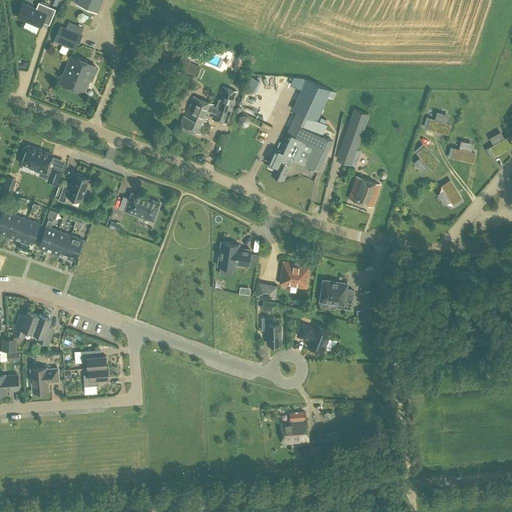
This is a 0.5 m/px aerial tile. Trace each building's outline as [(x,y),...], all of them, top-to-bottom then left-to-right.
[(77,0),(76,3),(97,12),(102,0),(77,0)] [(17,17),(40,27),(46,14),(53,17),(56,9),(39,2),(36,9),(23,3),(17,17)] [(129,28),(132,20),(122,16),(119,24),(129,28)] [(75,51),(82,35),(59,25),(53,41),(75,51)] [(92,82),(97,69),(95,68),(95,66),(71,56),(60,83),(84,93),(89,81),(92,82)] [(195,78),(200,67),(190,62),(190,61),(180,57),(175,69),(195,78)] [(333,98),(336,92),(306,78),(291,110),(297,113),(279,151),(276,150),(269,164),(275,166),(271,174),(272,175),(272,176),(275,178),(278,177),(283,180),(293,158),(319,170),(333,141),(322,136),(327,124),(318,120),(317,122),(316,122),(328,96),(333,98)] [(228,88),(218,121),(227,124),(236,95),(235,94),(236,90),(228,88)] [(201,134),(213,105),(193,97),(185,117),(184,116),(180,126),(201,134)] [(248,117),(243,115),(239,117),(237,122),(239,126),(244,128),(248,126),(250,121),(248,117)] [(263,116),(264,124),(275,123),(275,115),(263,116)] [(447,135),(451,124),(426,117),(423,128),(447,135)] [(491,158),(511,146),(511,142),(508,136),(505,138),(502,134),(491,141),(493,145),(486,149),(491,158)] [(351,142),(344,140),(342,145),(349,148),(347,153),(349,154),(353,152),(354,150),(356,150),(357,148),(350,145),(351,142)] [(450,146),(448,157),(474,163),(476,152),(472,151),(473,147),(460,144),(459,148),(450,146)] [(52,169),(47,167),(51,154),(27,145),(26,147),(24,146),(22,153),(24,154),(21,163),(45,172),(45,171),(51,173),(49,178),(57,181),(62,169),(53,166),(52,169)] [(416,153),(420,157),(416,160),(424,170),(428,166),(429,167),(431,169),(439,162),(424,146),(416,153)] [(82,175),(77,173),(76,175),(75,174),(69,189),(63,187),(59,199),(64,201),(67,196),(81,202),(90,180),(82,177),(82,175)] [(372,207),(372,206),(378,191),(380,184),(357,176),(349,199),(372,207)] [(444,190),(440,192),(447,203),(451,201),(454,207),(464,201),(451,179),(441,185),(444,190)] [(155,217),(160,203),(132,193),(125,211),(140,216),(142,212),(155,217)] [(119,197),(114,208),(120,210),(124,199),(119,197)] [(0,233),(7,236),(15,215),(7,212),(9,206),(5,204),(3,210),(0,217),(0,233)] [(20,241),(28,219),(15,215),(7,236),(20,241)] [(28,219),(20,241),(32,245),(40,224),(28,219)] [(50,252),(58,230),(50,227),(52,221),(48,220),(46,226),(38,247),(50,252)] [(63,256),(71,235),(58,230),(50,252),(63,256)] [(71,235),(63,256),(75,261),(83,240),(71,235)] [(139,248),(141,244),(134,241),(131,248),(135,250),(132,259),(149,265),(154,253),(139,248)] [(239,245),(221,242),(217,266),(236,269),(237,265),(250,267),(252,251),(239,249),(239,245)] [(90,274),(98,253),(86,249),(78,270),(90,274)] [(98,253),(90,274),(102,278),(109,257),(98,253)] [(132,259),(128,270),(145,276),(149,265),(132,259)] [(307,285),(310,266),(296,264),(296,263),(282,261),(279,281),(307,285)] [(118,284),(130,289),(132,285),(141,288),(145,276),(128,270),(125,279),(121,277),(118,284)] [(346,290),(347,284),(323,280),(322,286),(321,286),(320,293),(321,293),(320,301),(350,306),(352,291),(346,290)] [(275,299),(277,285),(271,284),(268,298),(275,299)] [(366,320),(377,318),(373,292),(362,293),(366,320)] [(33,333),(40,314),(39,316),(28,312),(23,324),(18,322),(13,334),(24,338),(26,331),(33,333)] [(40,314),(33,333),(39,335),(37,341),(48,345),(52,333),(46,331),(51,319),(49,318),(50,317),(49,315),(44,313),(42,314),(42,315),(40,314)] [(268,317),(261,318),(261,330),(266,330),(267,344),(281,344),(281,338),(283,338),(282,329),(281,329),(280,324),(268,324),(268,317)] [(313,328),(301,323),(296,336),(303,339),(304,338),(309,340),(306,346),(323,353),(332,330),(315,324),(313,328)] [(88,369),(108,367),(107,367),(106,356),(93,357),(93,350),(81,351),(81,363),(87,362),(88,369)] [(108,367),(88,369),(89,369),(90,375),(84,375),(84,387),(96,386),(96,379),(109,378),(108,367)] [(47,369),(47,368),(31,369),(32,392),(34,392),(34,393),(40,393),(40,392),(49,391),(48,382),(59,381),(58,368),(47,369)] [(5,376),(5,374),(0,374),(0,394),(7,394),(6,390),(19,389),(18,375),(5,376)] [(339,419),(351,418),(350,409),(338,410),(339,419)] [(305,420),(304,411),(289,412),(290,422),(281,423),(283,444),(308,441),(306,420),(305,420)] [(317,444),(339,443),(338,433),(316,434),(317,444)]
